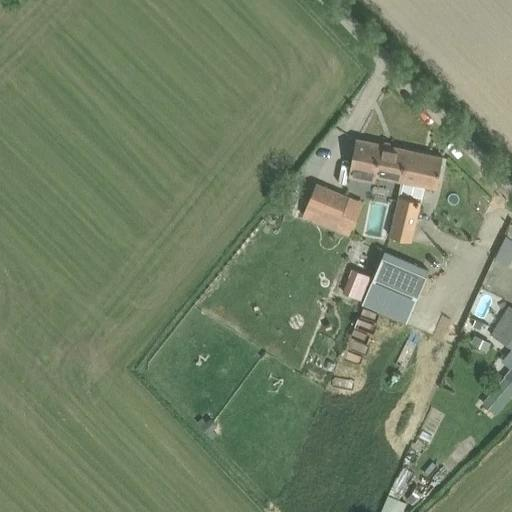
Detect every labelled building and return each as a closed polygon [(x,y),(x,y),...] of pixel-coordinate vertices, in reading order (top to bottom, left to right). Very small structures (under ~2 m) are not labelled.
[(380,177),(405,182),(412,150),(357,138),(349,175),(379,182),(380,177)] [(412,150),(405,182),(437,189),(444,157),(412,150)] [(307,206),(340,220),(349,197),(316,183),(307,206)] [(421,201),(400,195),(390,236),(411,241),(421,201)] [(511,237),(507,235),(496,255),(511,262),(511,237)] [(384,251),(371,282),(417,301),(430,270),(384,251)] [(353,270),(344,292),(361,299),(370,277),(353,270)] [(476,318),(473,325),(480,328),(484,322),(476,318)] [(496,399),(489,407),(497,414),(511,395),(511,325),(502,341),(511,347),(511,368),(490,394),(496,399)] [(477,334),(473,342),(488,349),(492,341),(477,334)] [(390,492),(381,511),(402,511),(408,500),(390,492)]
